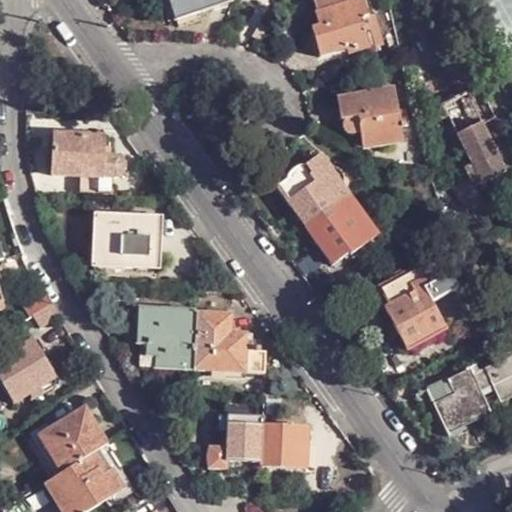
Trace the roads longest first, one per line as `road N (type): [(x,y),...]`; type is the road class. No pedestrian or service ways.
road 1 (residential): [(64,0),(409,469)]
road 2 (residential): [(11,0),(13,139),(32,240),(198,511)]
